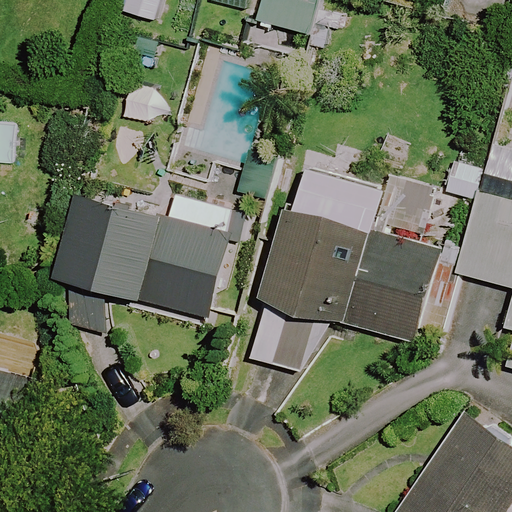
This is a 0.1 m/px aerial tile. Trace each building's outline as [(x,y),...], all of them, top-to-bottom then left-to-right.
[(166,0),(133,0),(130,16),(160,24),(166,0)] [(323,0),(267,0),(262,24),(315,36),(323,0)] [(162,41),(126,33),(120,65),(156,72),(162,41)] [(511,151),(499,148),(492,174),(461,165),(453,195),(484,204),(465,275),(511,287),(511,151)] [(244,213),(183,196),(176,220),(88,195),(64,279),(213,320),(244,213)] [(447,250),(300,209),(258,360),(315,376),(331,318),(421,343),(447,250)] [(50,381),(0,370),(0,468),(30,475),(50,381)] [(511,511),(511,445),(468,416),(404,511),(511,511)]
